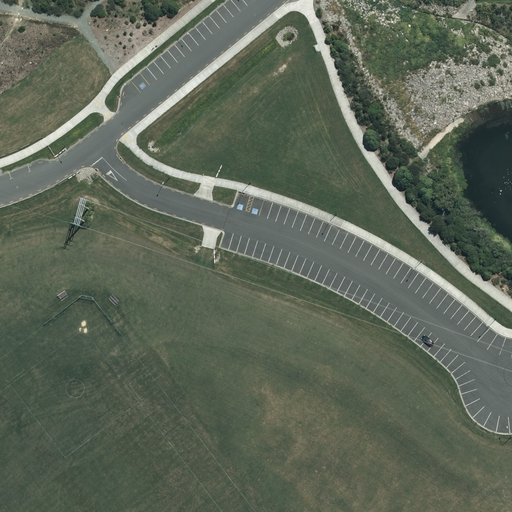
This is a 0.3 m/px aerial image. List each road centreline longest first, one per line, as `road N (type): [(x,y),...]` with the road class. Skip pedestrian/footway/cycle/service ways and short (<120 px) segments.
road 1 (residential): [(92,145),(138,188),(286,237),(393,289),(508,385)]
road 2 (residential): [(92,145),(270,0)]
